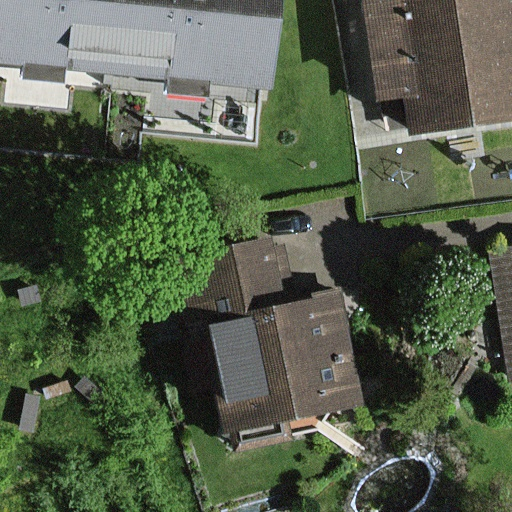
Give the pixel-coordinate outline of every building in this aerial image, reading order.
[(0,0),(0,64),(24,67),(22,81),(66,85),(68,71),(170,81),(169,94),(210,99),(212,85),(274,91),(283,0),(0,0)] [(511,0),(363,0),(382,132),(410,128),(411,136),(511,122),(511,0)] [(174,257),(190,333),(182,334),(194,393),(217,389),(226,434),(231,433),(235,453),(293,441),(289,421),(363,406),(340,288),(286,299),(274,237),(174,257)] [(511,246),(489,250),(508,384),(511,383),(511,246)] [(38,286),(17,291),(21,307),(42,302),(38,286)] [(84,377),(74,388),(103,412),(112,401),(84,377)] [(68,381),(43,389),(47,401),(72,394),(68,381)] [(41,397),(26,394),(19,431),(34,434),(41,397)]
